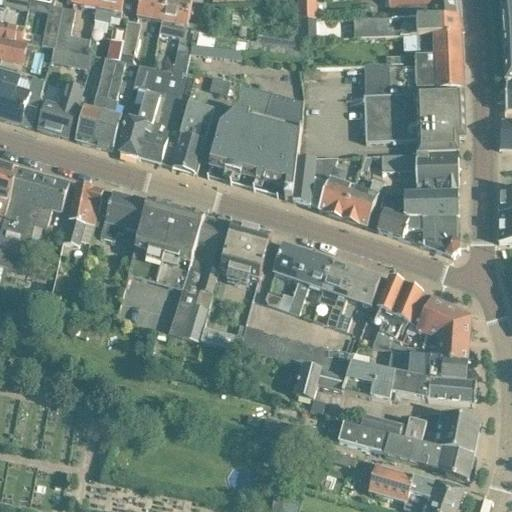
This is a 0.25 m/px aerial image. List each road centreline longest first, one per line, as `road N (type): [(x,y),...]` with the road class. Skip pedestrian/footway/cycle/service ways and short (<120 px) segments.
road 1 (residential): [(0,145),(487,289)]
road 2 (residential): [(487,289),(482,57),(469,0)]
road 3 (residential): [(509,440),(506,358),(487,289)]
